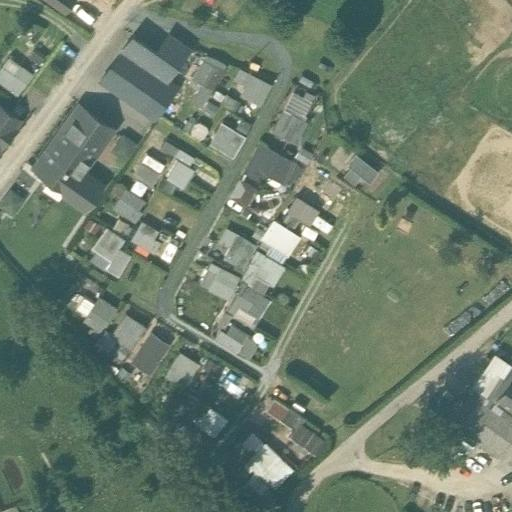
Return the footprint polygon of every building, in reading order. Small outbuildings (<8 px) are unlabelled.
[(71,0),(51,0),(65,10),(71,0)] [(172,35),(160,52),(133,33),(122,49),(175,84),(182,74),(210,93),(225,71),(172,35)] [(30,43),(21,59),(35,67),(44,51),(30,43)] [(175,84),(122,49),(101,77),(130,98),(133,95),(157,110),(175,84)] [(22,64),(16,72),(2,63),(0,66),(0,81),(19,94),(28,80),(33,72),(22,64)] [(267,84),(250,75),(238,97),(255,106),(267,84)] [(0,136),(1,135),(6,134),(13,125),(10,123),(15,115),(17,116),(18,114),(0,101),(0,136)] [(78,101),(33,163),(66,187),(66,186),(67,187),(81,168),(81,169),(112,126),(95,114),(78,101)] [(282,111),(270,133),(292,145),(304,123),(282,111)] [(242,136),(218,123),(206,145),(230,158),(242,136)] [(110,146),(126,156),(137,139),(121,129),(110,146)] [(192,157),(164,140),(158,149),(186,166),(192,157)] [(260,146),(244,174),(263,185),(265,180),(283,190),(296,167),(278,157),(279,157),(260,146)] [(144,154),(130,176),(150,189),(164,166),(144,154)] [(349,171),(341,179),(350,189),(360,180),(367,185),(378,173),(354,154),(344,167),(349,171)] [(192,171),(175,161),(164,180),(182,190),(192,171)] [(81,169),(81,168),(67,187),(66,186),(66,187),(64,190),(83,204),(99,182),(81,169)] [(311,169),(300,187),(324,201),(335,183),(311,169)] [(239,179),(228,199),(244,208),(255,188),(239,179)] [(10,187),(0,200),(0,207),(11,215),(24,198),(10,187)] [(122,188),(110,208),(132,222),(145,202),(122,188)] [(287,214),(282,222),(293,228),(298,220),(307,226),(316,211),(292,196),(283,211),(287,214)] [(139,221),(128,241),(150,254),(161,234),(139,221)] [(299,237),(271,221),(259,242),(287,259),(299,237)] [(122,239),(98,225),(87,244),(111,258),(122,239)] [(255,246),(236,236),(220,265),(239,275),(255,246)] [(170,237),(160,254),(169,260),(179,243),(170,237)] [(282,268),(259,256),(254,266),(276,278),(282,268)] [(218,268),(214,276),(204,271),(197,286),(210,293),(226,301),(238,278),(218,268)] [(271,288),(253,279),(248,288),(266,298),(271,288)] [(268,301),(244,287),(234,304),(259,318),(268,301)] [(97,297),(82,322),(99,333),(115,308),(97,297)] [(219,310),(204,301),(192,322),(207,331),(219,310)] [(189,314),(174,306),(169,315),(184,323),(189,314)] [(235,309),(230,318),(248,328),(253,319),(235,309)] [(141,328),(123,316),(110,337),(128,349),(141,328)] [(243,336),(224,325),(215,342),(234,353),(243,336)] [(169,346),(149,332),(129,362),(149,376),(169,346)] [(113,343),(107,351),(119,360),(125,352),(113,343)] [(197,365),(176,352),(161,375),(181,389),(197,365)] [(497,383),(481,371),(449,419),(498,453),(511,432),(511,412),(494,401),(511,375),(511,365),(510,364),(497,383)] [(246,382),(227,371),(223,380),(242,390),(246,382)] [(511,375),(494,401),(511,412),(511,375)] [(291,431),(286,438),(313,456),(322,442),(297,426),(302,419),(272,399),(263,412),(291,431)] [(225,419),(206,408),(196,426),(215,437),(225,419)] [(292,471),(263,444),(243,465),(252,473),(238,488),(252,501),(266,486),(273,492),(292,471)]
